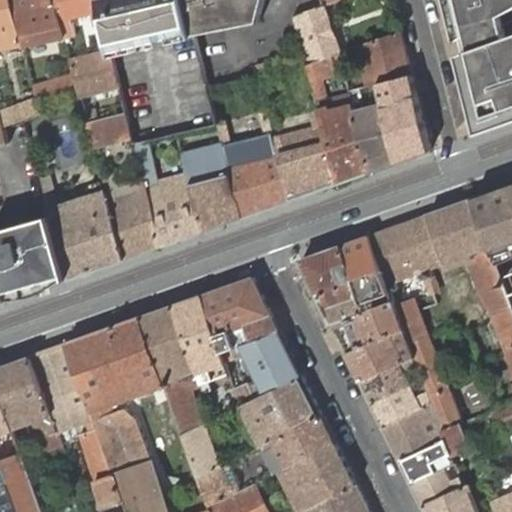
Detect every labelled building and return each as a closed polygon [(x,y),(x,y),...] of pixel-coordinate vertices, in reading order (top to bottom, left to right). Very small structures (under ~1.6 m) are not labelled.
[(26,49),(13,0),(0,0),(0,55),(12,52),(26,49)] [(64,22),(58,0),(13,0),(26,49),(27,49),(27,45),(25,38),(35,35),(37,43),(52,39),(50,31),(66,28),(64,22)] [(81,17),(76,0),(58,0),(64,22),(66,28),(68,38),(79,35),(75,19),(81,17)] [(86,16),(82,0),(76,0),(81,17),(86,16)] [(102,12),(99,0),(82,0),(86,16),(96,13),(99,24),(105,23),(102,12)] [(188,0),(99,0),(102,12),(105,23),(110,41),(111,47),(112,52),(135,47),(140,45),(143,45),(161,41),(164,40),(169,39),(197,32),(196,30),(188,0)] [(188,0),(196,30),(260,15),(263,0),(188,0)] [(511,0),(442,0),(453,45),(511,18),(511,0)] [(342,52),(326,5),(296,16),(305,50),(307,60),(309,64),(342,52)] [(511,18),(453,45),(473,136),(511,121),(511,18)] [(110,41),(105,23),(99,24),(103,42),(110,41)] [(380,83),(414,74),(403,30),(360,46),(361,52),(367,51),(373,79),(368,80),(369,86),(380,83)] [(171,44),(198,38),(197,32),(169,39),(171,44)] [(27,45),(37,43),(35,35),(25,38),(27,45)] [(162,46),(161,41),(143,45),(144,50),(162,46)] [(84,98),(122,87),(114,57),(112,52),(111,47),(73,57),(77,72),(81,86),(84,98)] [(112,52),(114,57),(136,52),(135,47),(112,52)] [(307,60),(305,50),(291,55),(293,65),(307,60)] [(367,51),(361,52),(368,80),(373,79),(367,51)] [(346,68),(342,52),(309,64),(312,80),(346,68)] [(257,65),(259,74),(260,75),(275,70),(272,60),(257,65)] [(40,99),(81,86),(77,72),(36,84),(39,96),(40,99)] [(400,162),(433,150),(414,74),(380,83),(386,105),(400,162)] [(43,113),(40,99),(39,96),(1,110),(5,127),(26,120),(43,113)] [(355,107),(352,96),(319,106),(320,110),(320,111),(326,110),(328,115),(355,107)] [(119,113),(128,111),(125,101),(117,103),(119,113)] [(87,113),(90,122),(97,120),(100,119),(97,107),(93,108),(92,102),(85,103),(87,113)] [(372,172),(400,162),(386,105),(357,112),(372,172)] [(5,127),(1,110),(0,106),(0,147),(9,145),(5,127)] [(339,184),(372,172),(357,112),(355,107),(328,115),(326,110),(320,111),(339,184)] [(276,138),(291,200),(339,184),(320,111),(320,110),(311,112),(316,128),(276,138)] [(96,145),(134,135),(131,123),(128,111),(119,113),(100,119),(97,120),(90,122),(96,145)] [(261,114),(265,129),(273,127),(269,112),(261,114)] [(222,137),(219,124),(203,128),(205,136),(205,140),(217,138),(222,137)] [(229,164),(244,217),(268,209),(291,200),(276,138),(273,127),(265,129),(266,135),(259,137),(259,138),(238,142),(238,141),(230,143),(229,138),(223,139),(229,164)] [(203,128),(177,133),(184,159),(189,179),(195,178),(196,183),(224,177),(221,166),(229,164),(223,139),(222,137),(217,138),(219,147),(211,149),(210,146),(190,150),(187,140),(205,136),(203,128)] [(148,149),(146,140),(136,142),(138,152),(148,149)] [(162,246),(203,232),(189,179),(184,159),(176,161),(180,176),(156,184),(151,167),(148,149),(138,152),(146,182),(162,246)] [(189,179),(203,232),(244,217),(229,164),(221,166),(224,177),(196,183),(195,178),(189,179)] [(116,174),(104,177),(108,193),(116,191),(115,188),(119,186),(116,174)] [(126,259),(162,246),(146,182),(139,184),(138,181),(119,186),(115,188),(116,191),(108,193),(126,259)] [(511,185),(475,199),(504,277),(511,273),(511,185)] [(70,279),(126,259),(108,193),(90,199),(92,207),(80,211),(77,203),(56,210),(51,211),(52,216),(69,275),(70,279)] [(47,196),(51,211),(56,210),(52,194),(47,196)] [(92,207),(90,199),(77,203),(80,211),(92,207)] [(430,214),(414,220),(433,268),(467,255),(481,290),(493,314),(496,312),(511,355),(511,298),(504,277),(475,199),(430,214)] [(53,285),(70,279),(69,275),(52,216),(34,223),(51,280),(53,285)] [(414,220),(372,235),(393,292),(400,289),(397,280),(425,270),(427,279),(432,277),(436,276),(433,268),(414,220)] [(0,270),(9,301),(53,285),(51,280),(34,223),(0,234),(0,270)] [(344,245),(367,310),(396,301),(393,292),(372,235),(344,245)] [(303,259),(334,322),(367,310),(344,245),(303,259)] [(0,303),(9,301),(0,270),(0,303)] [(256,276),(205,295),(224,352),(234,348),(228,331),(249,324),(255,340),(282,330),(256,276)] [(436,276),(432,277),(437,290),(441,289),(436,276)] [(432,277),(427,279),(432,292),(437,290),(432,277)] [(205,295),(175,305),(204,384),(207,392),(213,390),(209,381),(231,374),(227,361),(224,352),(205,295)] [(411,343),(431,336),(421,309),(417,298),(398,305),(406,328),(409,335),(410,340),(411,343)] [(342,338),(350,353),(394,333),(402,330),(406,328),(398,305),(396,301),(367,310),(334,322),(342,338)] [(175,305),(143,317),(168,387),(170,394),(170,396),(194,388),(204,384),(175,305)] [(97,333),(68,343),(129,511),(172,511),(138,418),(127,408),(105,416),(99,400),(154,380),(158,390),(168,387),(143,317),(121,324),(97,333)] [(228,331),(234,348),(255,340),(249,324),(228,331)] [(234,348),(224,352),(227,361),(247,354),(261,383),(251,386),(251,384),(236,389),(242,406),(305,375),(282,330),(255,340),(234,348)] [(350,353),(363,380),(407,361),(416,357),(411,343),(410,340),(399,345),(394,333),(350,353)] [(445,430),(463,423),(465,422),(431,336),(411,343),(416,357),(419,364),(425,380),(427,385),(429,391),(434,402),(440,418),(442,426),(445,430)] [(129,511),(68,343),(32,356),(60,432),(66,430),(90,421),(94,432),(84,436),(100,482),(98,483),(107,511),(129,511)] [(32,356),(0,367),(0,386),(14,428),(31,422),(28,413),(32,411),(41,438),(50,435),(54,449),(64,446),(60,432),(32,356)] [(363,380),(374,402),(411,386),(420,382),(425,380),(419,364),(410,368),(407,361),(363,380)] [(242,406),(222,417),(226,426),(251,414),(263,439),(254,444),(257,449),(265,446),(325,416),(305,375),(242,406)] [(0,386),(0,433),(14,428),(0,386)] [(374,402),(385,424),(434,402),(429,391),(416,397),(411,386),(374,402)] [(170,396),(177,415),(178,419),(183,433),(184,434),(207,423),(194,388),(170,396)] [(170,396),(170,394),(160,397),(168,417),(177,415),(170,396)] [(385,424),(403,460),(448,439),(445,430),(442,426),(436,428),(439,434),(433,437),(427,424),(440,418),(434,402),(385,424)] [(511,406),(492,413),(499,429),(511,423),(511,406)] [(339,443),(325,416),(265,446),(278,473),(282,471),(339,443)] [(436,428),(442,426),(440,418),(427,424),(433,437),(439,434),(436,428)] [(183,433),(178,419),(171,420),(176,435),(183,433)] [(184,434),(195,467),(199,478),(217,469),(204,432),(210,429),(207,423),(184,434)] [(448,439),(454,454),(473,448),(463,423),(445,430),(448,439)] [(0,433),(0,511),(44,511),(24,455),(21,445),(14,428),(0,433)] [(50,435),(41,438),(46,451),(54,449),(50,435)] [(403,460),(414,483),(446,467),(445,465),(440,455),(454,454),(448,439),(403,460)] [(32,441),(21,445),(24,455),(35,451),(32,441)] [(358,483),(339,443),(282,471),(286,480),(294,476),(306,499),(298,503),(302,511),(358,483)] [(445,465),(446,467),(447,470),(452,467),(452,466),(457,463),(456,459),(450,462),(451,463),(445,465)] [(217,469),(199,478),(210,507),(219,503),(240,492),(242,490),(229,463),(217,469)] [(414,483),(425,505),(467,486),(465,484),(462,475),(453,480),(447,470),(446,467),(414,483)] [(462,475),(465,484),(470,481),(466,471),(461,473),(462,475)] [(372,511),(358,483),(302,511),(301,511),(372,511)] [(240,492),(219,503),(222,509),(223,511),(269,511),(255,484),(242,490),(240,492)] [(425,505),(428,511),(476,511),(467,486),(425,505)] [(498,511),(511,511),(511,492),(506,495),(509,501),(502,504),(500,498),(494,500),(498,511)] [(210,507),(211,509),(211,511),(215,511),(222,509),(219,503),(210,507)]
